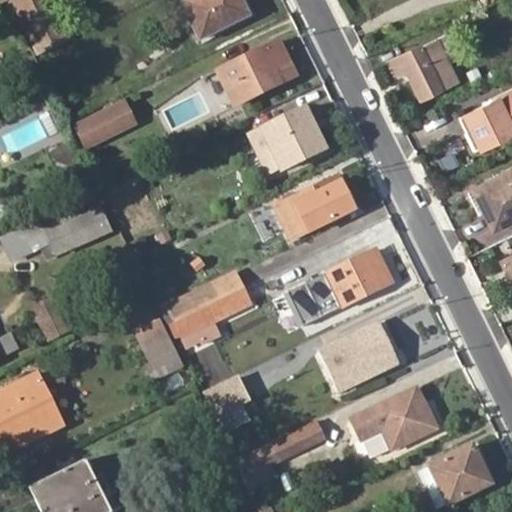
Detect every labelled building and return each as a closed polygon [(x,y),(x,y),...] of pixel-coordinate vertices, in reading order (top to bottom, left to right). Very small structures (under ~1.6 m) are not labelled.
[(17,0),(11,3),(34,48),(58,35),(40,0),(17,0)] [(191,0),(183,5),(200,40),(247,18),(238,0),(191,0)] [(243,60),(259,94),(293,78),(277,43),(243,60)] [(402,56),(421,96),(443,86),(424,46),(402,56)] [(459,117),(468,133),(473,130),(482,147),(511,131),(511,125),(499,98),(459,117)] [(124,99),(71,123),(83,150),(137,126),(124,99)] [(305,130),(313,126),(304,110),(260,132),(266,142),(254,148),(267,175),(279,170),(281,171),(317,154),(305,130)] [(324,151),(313,126),(305,130),(317,154),(324,151)] [(473,130),(468,133),(476,150),(482,147),(473,130)] [(81,174),(67,145),(48,155),(62,184),(81,174)] [(511,169),(471,189),(491,229),(511,218),(511,169)] [(278,206),(287,225),(298,219),(305,234),(354,210),(338,177),(278,206)] [(0,241),(10,268),(111,232),(100,202),(0,237),(0,241)] [(313,281),(323,299),(334,294),(341,308),(390,284),(373,251),(313,281)] [(511,255),(502,261),(507,270),(511,267),(511,255)] [(209,305),(241,290),(233,274),(202,290),(209,305)] [(248,305),(241,290),(209,305),(216,321),(248,305)] [(30,310),(47,343),(74,329),(57,296),(30,310)] [(158,317),(131,331),(155,380),(183,366),(158,317)] [(381,361),(392,356),(377,324),(322,351),(342,392),(386,370),(381,361)] [(0,336),(0,354),(1,357),(17,350),(10,332),(0,336)] [(397,365),(392,356),(381,361),(386,370),(397,365)] [(37,375),(0,393),(0,416),(15,448),(62,425),(37,375)] [(208,394),(226,434),(239,427),(230,409),(247,401),(237,380),(208,394)] [(352,419),(362,439),(382,429),(392,449),(436,428),(416,388),(352,419)] [(319,426),(274,447),(280,461),(325,439),(319,426)] [(365,465),(388,459),(382,437),(359,443),(365,465)] [(429,468),(447,503),(489,482),(472,447),(429,468)] [(108,511),(83,461),(34,485),(47,511),(108,511)]
